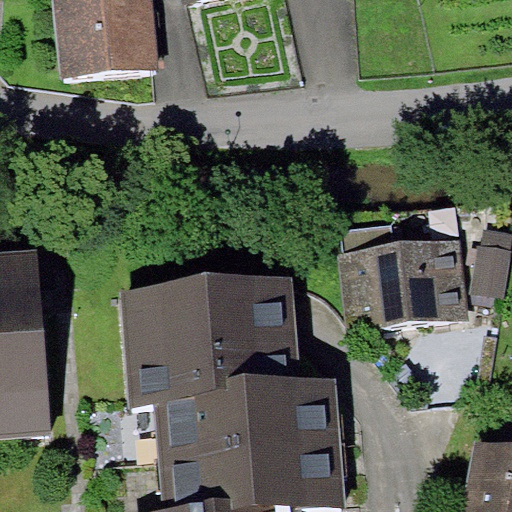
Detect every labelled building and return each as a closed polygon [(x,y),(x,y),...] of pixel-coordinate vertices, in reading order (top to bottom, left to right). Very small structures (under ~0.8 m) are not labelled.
[(154,0),(63,0),(74,90),(164,80),(154,0)] [(389,231),(346,236),(359,339),(470,325),(460,245),(392,254),(389,231)] [(511,295),(511,243),(488,238),(473,300),(509,309),(511,295)] [(0,451),(57,447),(44,272),(0,275),(0,451)] [(306,287),(128,301),(138,420),(167,417),(174,511),(360,511),(351,393),(315,396),(306,287)] [(511,511),(511,450),(476,445),(465,511),(511,511)]
